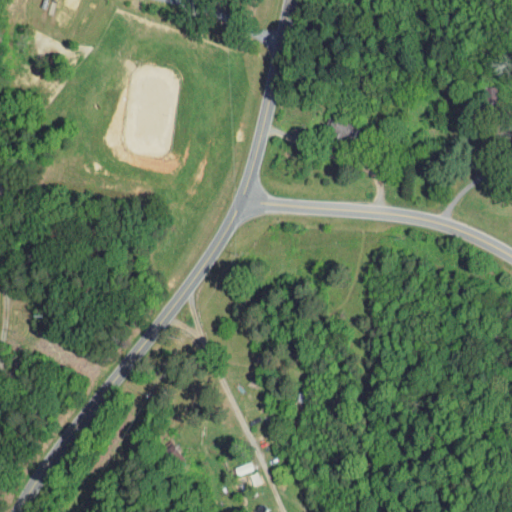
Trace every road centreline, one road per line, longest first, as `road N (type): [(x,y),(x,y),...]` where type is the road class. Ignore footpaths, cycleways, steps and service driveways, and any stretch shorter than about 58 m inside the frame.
road 1 (tertiary): [(23,511),(241,202),(295,0)]
road 2 (tertiary): [(241,202),(428,219),(511,260)]
